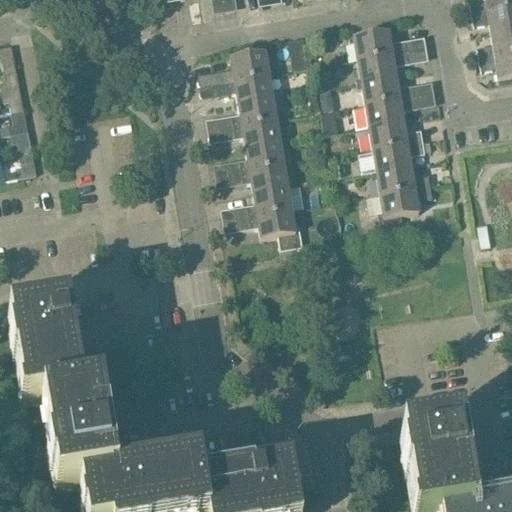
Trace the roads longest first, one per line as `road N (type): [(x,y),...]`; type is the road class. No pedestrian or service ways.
road 1 (residential): [(511,463),(488,461),(479,414),(466,406),(317,435)]
road 2 (unknown): [(122,285),(145,407),(169,410),(253,388)]
road 3 (residential): [(201,291),(156,61)]
road 4 (residential): [(156,61),(376,16)]
road 5 (residential): [(376,16),(418,7),(441,13),(450,96),(462,112),(511,109)]
road 6 (residential): [(201,291),(160,298),(122,285),(0,303)]
road 7 (residential): [(317,435),(223,365),(201,291)]
road 8 (residential): [(44,175),(17,29)]
